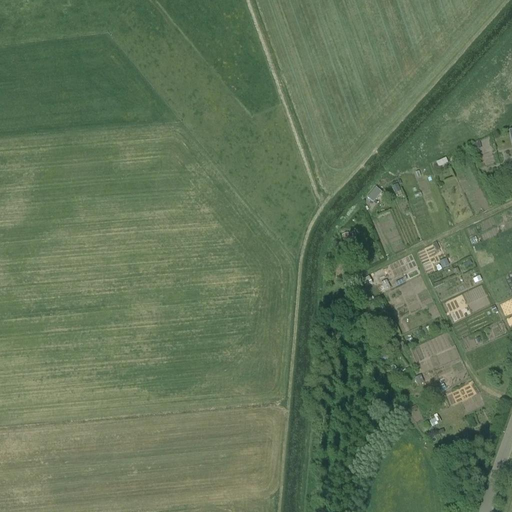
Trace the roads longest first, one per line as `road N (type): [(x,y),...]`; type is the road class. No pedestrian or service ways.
road 1 (track): [(411,251),(467,367),(488,393),(511,402)]
road 2 (track): [(511,202),(367,273)]
